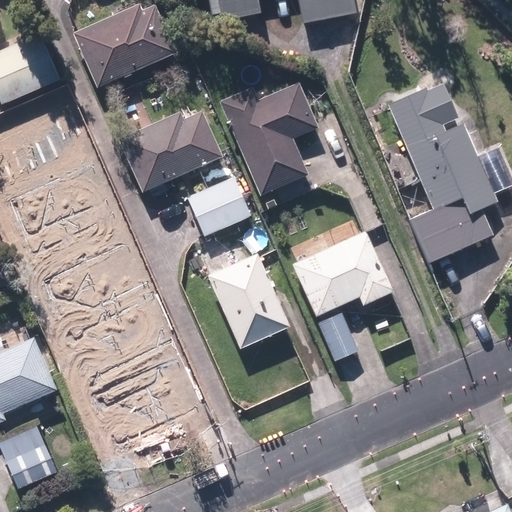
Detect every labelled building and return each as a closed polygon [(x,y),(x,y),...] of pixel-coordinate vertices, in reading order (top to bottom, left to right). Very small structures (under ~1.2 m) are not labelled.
[(211,0),(215,15),(224,13),(225,20),(264,12),(261,0),(301,0),(306,22),(361,11),(358,0),(211,0)] [(77,30),(100,86),(180,53),(159,3),(146,8),(144,2),(77,30)] [(33,39),(0,51),(0,87),(3,95),(48,77),(33,39)] [(447,78),(390,103),(436,208),(412,219),(433,267),(505,235),(491,204),(501,200),(467,120),(447,129),(445,124),(464,116),(447,78)] [(255,86),(222,100),(263,194),(311,174),(295,138),(322,127),(302,82),(261,99),(255,86)] [(123,137),(148,192),(227,156),(206,109),(187,117),(184,110),(123,137)] [(208,235),(255,214),(237,175),(190,196),(208,235)] [(368,230),(295,262),(319,315),(363,295),(367,304),(396,291),(368,230)] [(261,252),(211,274),(244,347),(294,325),(261,252)] [(0,289),(12,284),(0,255),(0,289)] [(344,312),(322,322),(339,360),(361,350),(344,312)] [(58,388),(37,338),(0,353),(0,424),(7,421),(3,412),(58,388)] [(58,469),(38,426),(1,442),(20,485),(58,469)] [(511,511),(511,495),(474,511),(511,511)]
